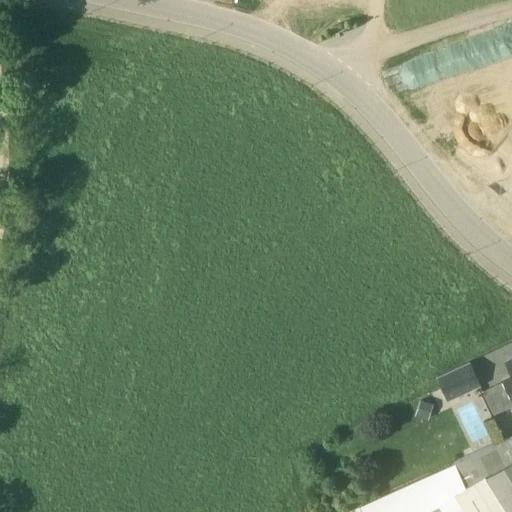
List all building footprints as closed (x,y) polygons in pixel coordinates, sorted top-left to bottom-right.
[(469,362),(438,377),(448,401),(480,386),(469,362)] [(511,379),(501,383),(510,400),(511,398),(511,379)] [(511,444),(508,438),(473,453),(486,477),(511,463),(511,444)] [(473,453),(454,461),(468,487),(486,477),(473,453)] [(454,461),(359,506),(361,511),(424,511),(437,505),(468,487),(454,461)] [(508,511),(511,511),(511,463),(486,477),(508,511)] [(506,511),(486,477),(468,487),(437,505),(440,511),(506,511)]
